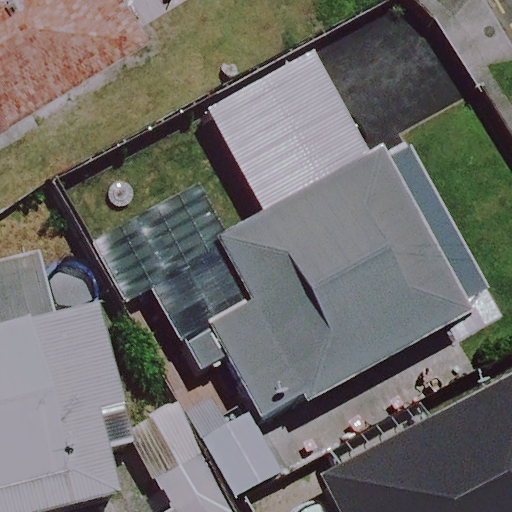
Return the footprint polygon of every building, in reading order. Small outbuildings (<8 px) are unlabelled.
[(0,0),(0,126),(155,39),(133,0),(0,0)] [(397,130),(343,34),(244,89),(298,185),(397,130)] [(163,271),(254,440),(472,323),(381,154),(163,271)] [(97,511),(81,435),(109,429),(87,329),(0,347),(0,511),(97,511)] [(511,511),(511,389),(316,491),(326,511),(511,511)] [(215,511),(178,424),(112,452),(137,511),(215,511)]
